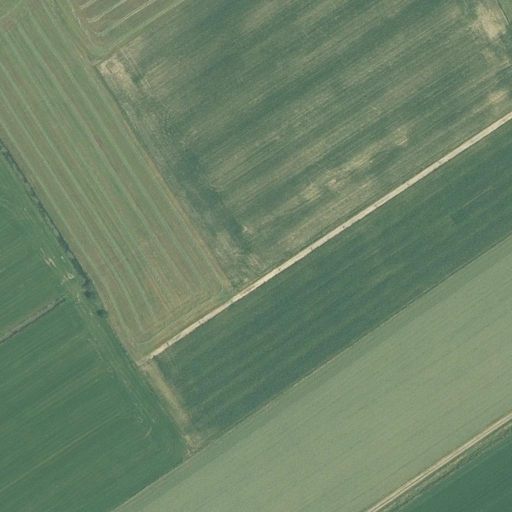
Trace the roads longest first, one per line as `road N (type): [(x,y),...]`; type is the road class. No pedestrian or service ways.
road 1 (track): [(31,432),(511,114)]
road 2 (track): [(369,511),(511,416)]
